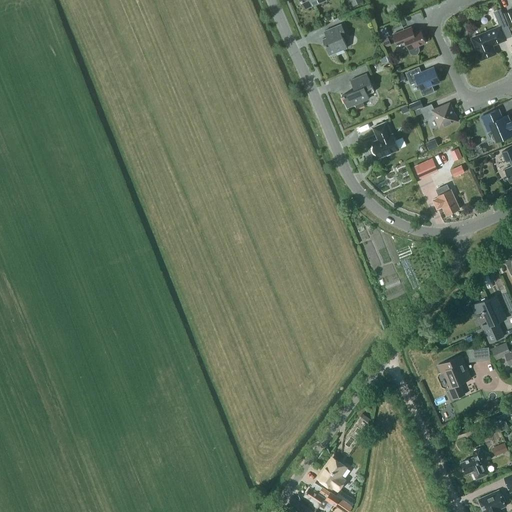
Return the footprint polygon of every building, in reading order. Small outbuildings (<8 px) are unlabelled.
[(301,0),(305,9),(314,5),(313,4),(323,0),(301,0)] [(323,38),(327,49),(330,54),(332,53),(347,47),(342,34),(345,32),(342,24),(324,31),(327,37),(323,38)] [(384,45),(391,42),(385,26),(378,29),(384,45)] [(411,26),(411,27),(393,34),(398,45),(406,42),(409,49),(409,50),(409,51),(411,53),(412,54),(414,55),(416,54),(418,53),(419,51),(419,49),(419,47),(418,45),(426,42),(421,30),(414,33),(411,26)] [(476,45),(481,58),(495,53),(491,44),(505,39),(500,27),(472,38),(474,45),(476,45)] [(418,67),(406,72),(411,84),(418,81),(424,97),(435,92),(432,83),(439,80),(434,68),(421,74),(418,67)] [(356,104),(357,107),(364,104),(362,101),(370,98),(368,93),(374,91),(367,73),(350,80),(355,89),(342,95),(347,107),(356,104)] [(423,106),(420,99),(408,104),(411,111),(423,106)] [(434,109),(432,103),(421,108),(425,119),(435,115),(440,127),(451,122),(451,123),(458,120),(456,113),(455,114),(450,102),(434,109)] [(499,109),(481,116),(487,131),(492,129),(497,140),(511,133),(511,122),(511,120),(510,121),(508,115),(502,117),(499,109)] [(373,147),(372,149),(373,151),(374,152),(375,153),(377,154),(379,157),(399,148),(395,140),(393,134),(391,134),(389,129),(386,121),(373,127),(376,134),(377,134),(379,139),(372,142),(374,145),(373,147)] [(511,147),(502,151),(506,161),(509,160),(511,166),(504,169),(510,182),(511,181),(511,147)] [(458,148),(451,150),(453,159),(461,157),(458,148)] [(433,158),(415,166),(420,177),(438,169),(433,158)] [(453,177),(459,174),(465,171),(462,165),(450,170),(453,177)] [(449,189),(447,184),(436,189),(438,194),(437,195),(438,197),(432,199),(436,208),(442,206),(446,214),(460,208),(451,189),(449,189)] [(498,321),(506,317),(496,295),(488,298),(488,297),(472,304),(476,314),(483,310),(489,322),(482,325),(490,342),(504,335),(498,321)] [(506,343),(493,349),(497,358),(506,354),(511,365),(511,364),(511,347),(509,349),(506,343)] [(468,348),(468,360),(489,359),(488,347),(468,348)] [(460,382),(471,378),(461,354),(437,365),(441,373),(447,371),(453,385),(447,387),(452,399),(465,393),(460,382)] [(495,415),(485,420),(489,429),(498,424),(499,424),(495,415)] [(499,424),(498,424),(502,431),(509,428),(505,421),(499,424)] [(507,450),(504,443),(492,448),(495,455),(507,450)] [(484,459),(480,449),(473,451),(475,456),(460,462),(465,473),(472,470),(477,479),(489,474),(482,459),(484,459)] [(325,475),(322,480),(331,487),(332,487),(333,486),(338,490),(346,480),(344,479),(351,471),(346,467),(347,467),(333,457),(322,473),(325,475)] [(318,493),(310,488),(305,495),(309,497),(307,499),(318,506),(319,504),(325,508),(329,501),(333,504),(334,504),(336,505),(337,503),(340,498),(338,496),(331,492),(322,487),(318,493)] [(356,500),(340,489),(336,494),(352,505),(356,500)] [(500,511),(499,507),(505,504),(498,489),(479,497),(483,507),(482,508),(483,511),(484,511),(485,511),(488,511),(489,511),(488,511),(500,511)] [(348,503),(340,498),(337,503),(336,505),(340,508),(341,506),(345,508),(348,504),(348,503)]
